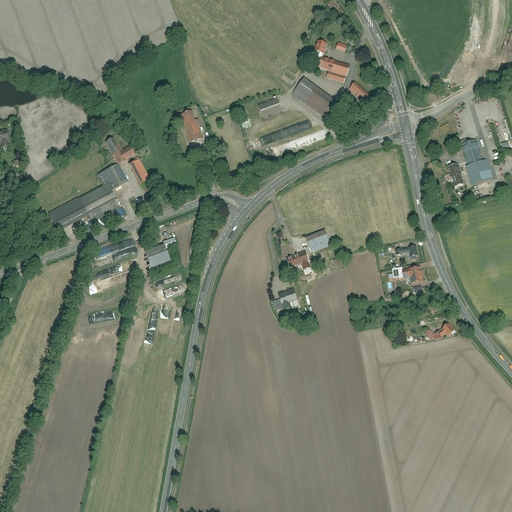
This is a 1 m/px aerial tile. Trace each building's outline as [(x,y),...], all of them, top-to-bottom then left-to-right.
[(316,43),(314,54),(322,56),(324,44),(316,43)] [(322,55),(318,70),(328,73),(326,79),(344,85),(350,64),(322,55)] [(302,81),(291,97),(328,122),(339,107),(302,81)] [(355,82),(348,92),(369,108),(376,99),(355,82)] [(258,105),(263,118),(283,111),(278,98),(258,105)] [(175,126),(182,123),(189,144),(205,138),(196,111),(172,119),(175,126)] [(11,134),(0,134),(0,142),(3,142),(3,149),(10,149),(9,142),(11,141),(11,134)] [(105,143),(116,165),(134,156),(130,147),(124,150),(117,137),(105,143)] [(476,142),(461,146),(467,167),(465,167),(470,187),(491,182),(486,161),(482,163),(476,142)] [(141,160),(131,166),(142,185),(152,179),(141,160)] [(120,165),(99,175),(104,187),(80,199),(92,224),(121,210),(111,189),(128,181),(120,165)] [(457,166),(447,169),(453,188),(463,185),(457,166)] [(474,191),(467,193),(470,201),(476,199),(474,191)] [(308,238),(313,253),(331,246),(326,232),(308,238)] [(407,249),(407,250),(403,250),(404,255),(408,255),(409,258),(418,257),(416,247),(407,249)] [(302,266),(305,276),(314,274),(310,263),(310,261),(307,252),(290,258),(293,269),(302,266)] [(333,259),(336,269),(347,266),(344,256),(333,259)] [(405,269),(405,271),(402,272),(402,269),(391,271),(391,270),(384,271),(384,274),(381,275),(382,283),(388,282),(388,277),(392,276),(393,281),(400,280),(406,279),(406,280),(409,280),(410,286),(417,285),(416,279),(419,279),(418,267),(405,269)] [(285,305),(287,312),(295,310),(293,303),(299,300),(296,289),(279,294),(281,300),(274,302),(277,312),(285,309),(284,305),(285,305)] [(440,330),(441,330),(436,334),(439,337),(443,334),(447,338),(452,333),(445,325),(440,330)] [(425,336),(429,341),(434,337),(431,332),(425,336)]
